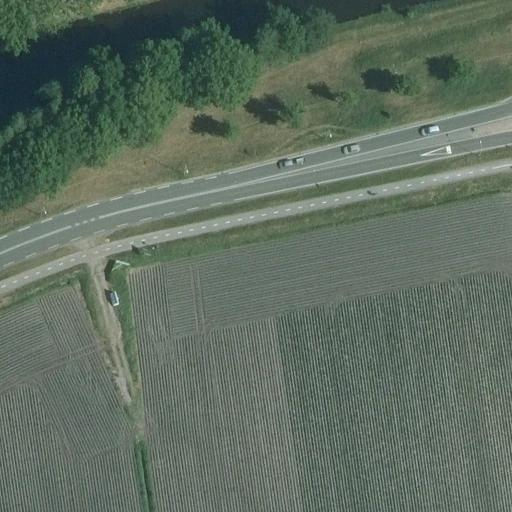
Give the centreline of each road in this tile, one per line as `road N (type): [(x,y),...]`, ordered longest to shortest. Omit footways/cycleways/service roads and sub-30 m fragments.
road 1 (primary): [(290,174),(84,223),(0,254)]
road 2 (primary): [(511,110),(326,157),(290,174)]
road 3 (primary): [(290,174),(329,176),(511,140)]
